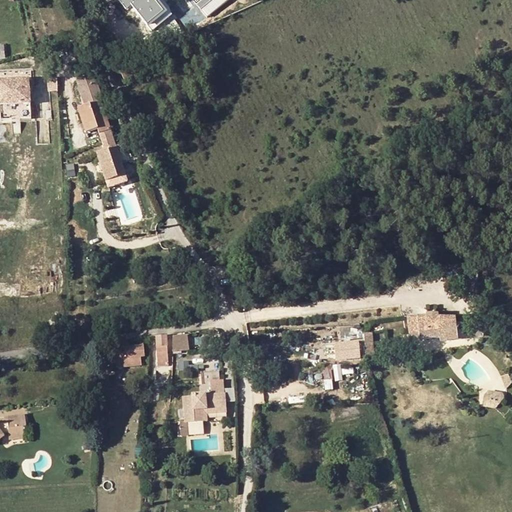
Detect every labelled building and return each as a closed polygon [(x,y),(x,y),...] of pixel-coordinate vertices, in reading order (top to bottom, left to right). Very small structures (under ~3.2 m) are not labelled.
[(148,25),(171,5),(165,0),(119,0),(127,9),(132,5),(148,25)] [(125,51),(115,54),(118,64),(128,61),(125,51)] [(137,62),(120,70),(124,80),(142,72),(137,62)] [(110,129),(101,100),(103,100),(97,82),(94,74),(77,80),(80,88),(79,88),(84,105),(78,107),(86,132),(98,128),(99,133),(110,129)] [(27,81),(0,82),(0,92),(10,92),(11,93),(28,92),(27,81)] [(97,82),(103,100),(108,98),(102,81),(97,82)] [(9,106),(9,116),(31,115),(30,104),(9,106)] [(105,150),(116,146),(110,129),(99,133),(105,150)] [(116,146),(105,150),(98,152),(106,178),(124,172),(116,146)] [(429,318),(408,319),(409,339),(440,337),(440,341),(462,340),(461,330),(466,330),(465,325),(456,321),(456,317),(441,318),(441,313),(429,314),(429,318)] [(167,336),(156,336),(157,360),(167,360),(167,336)] [(184,336),(173,337),(173,349),(185,347),(184,336)] [(366,349),(374,349),(373,339),(365,338),(366,349)] [(359,342),(335,344),(336,360),(359,358),(359,342)] [(115,349),(116,359),(143,356),(142,347),(115,349)] [(253,349),(254,358),(268,356),(267,348),(253,349)] [(366,349),(367,362),(375,362),(374,349),(366,349)] [(220,386),(220,385),(218,371),(200,373),(201,387),(210,386),(210,387),(210,393),(211,395),(224,394),(223,386),(220,386)] [(109,392),(108,387),(97,388),(98,399),(109,397),(109,392)] [(226,402),(234,402),(234,389),(226,389),(226,402)] [(482,405),(499,409),(503,393),(485,389),(482,405)] [(192,396),(182,398),(185,423),(203,421),(202,409),(226,408),(225,394),(224,394),(211,395),(205,396),(205,393),(192,395),(192,396)] [(202,409),(203,421),(207,421),(207,414),(226,413),(226,408),(202,409)] [(3,423),(0,423),(0,438),(3,436),(2,433),(7,433),(8,440),(23,438),(21,426),(24,426),(23,415),(3,418),(3,423)]
